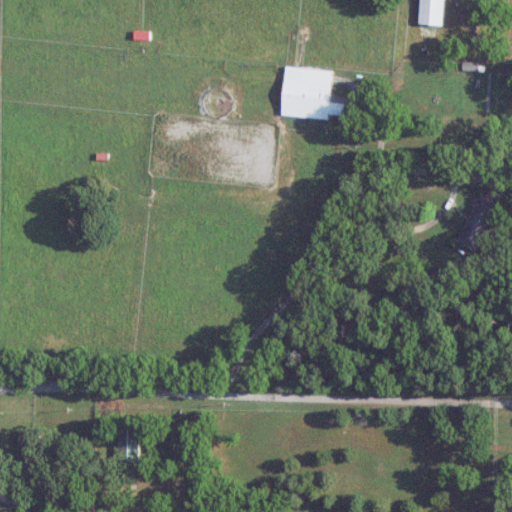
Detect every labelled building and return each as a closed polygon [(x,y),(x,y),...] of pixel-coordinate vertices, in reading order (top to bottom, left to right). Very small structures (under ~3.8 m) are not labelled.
[(446,26),(447,0),(423,0),(422,24),(446,26)] [(329,119),(330,115),(346,116),(346,104),(331,103),(334,70),(287,67),(284,116),(329,119)] [(503,202),(480,193),(460,244),(482,253),(503,202)] [(119,462),(140,462),(141,423),(120,423),(119,462)] [(23,468),(43,468),(43,432),(23,432),(23,468)]
